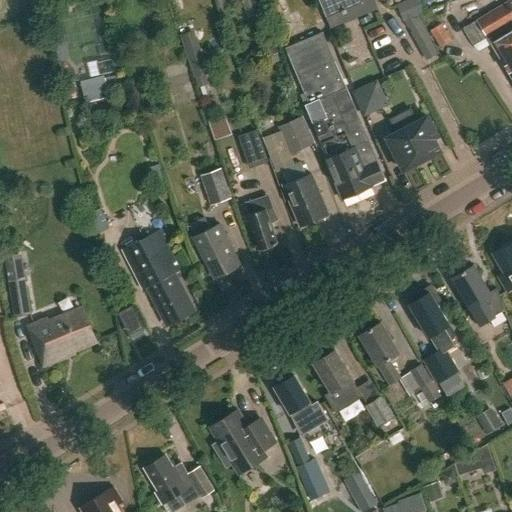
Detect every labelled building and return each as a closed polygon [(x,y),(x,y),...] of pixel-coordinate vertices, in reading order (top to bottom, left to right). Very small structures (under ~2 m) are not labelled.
[(255,0),(243,0),(248,19),(260,16),(255,0)] [(319,0),(333,30),(379,9),(375,0),(319,0)] [(420,0),(408,0),(397,5),(403,21),(407,29),(409,28),(411,33),(410,33),(422,56),(435,49),(430,39),(431,38),(419,15),(426,13),(420,0)] [(474,48),(486,40),(511,25),(511,6),(509,2),(463,29),(474,48)] [(270,7),(275,20),(286,17),(280,3),(270,7)] [(430,29),(439,47),(450,41),(441,23),(430,29)] [(153,113),(179,108),(183,128),(208,122),(197,73),(206,71),(198,33),(179,37),(181,47),(162,51),(168,81),(147,85),(153,113)] [(322,33),(286,48),(305,93),(300,96),(327,159),(324,160),(341,200),(385,181),(322,33)] [(511,34),(490,47),(511,84),(511,34)] [(66,42),(54,45),(58,63),(70,60),(66,42)] [(275,45),(267,48),(272,63),(282,59),(279,52),(277,52),(275,45)] [(126,74),(106,78),(109,93),(129,89),(126,74)] [(104,76),(80,82),(85,101),(109,95),(104,76)] [(77,97),(73,82),(60,85),(64,100),(77,97)] [(377,84),(356,93),(365,114),(386,105),(377,84)] [(388,120),(396,134),(388,139),(404,171),(441,152),(434,138),(438,136),(436,132),(437,129),(434,123),(431,122),(428,117),(419,122),(412,108),(388,120)] [(277,127),(279,131),(262,138),(275,173),(284,170),(290,185),(286,186),(301,226),(329,215),(313,175),(309,177),(303,162),(296,165),(291,154),(314,144),(303,117),(277,127)] [(257,130),(238,137),(250,169),(255,168),(269,163),(264,150),(258,132),(257,130)] [(160,165),(151,168),(156,183),(165,180),(160,165)] [(231,198),(221,168),(200,175),(210,205),(231,198)] [(375,188),(346,198),(349,209),(379,199),(375,188)] [(274,211),(270,197),(248,204),(264,253),(275,250),(274,246),(278,244),(272,224),(279,222),(274,211)] [(158,223),(159,204),(139,203),(138,222),(158,223)] [(100,208),(89,214),(94,225),(99,234),(111,228),(106,219),(100,208)] [(191,224),(198,238),(197,239),(217,277),(240,265),(231,248),(234,246),(227,234),(221,237),(217,228),(212,231),(205,217),(191,224)] [(180,269),(159,230),(121,250),(139,284),(148,287),(160,309),(162,307),(171,324),(191,313),(182,297),(186,295),(173,272),(180,269)] [(511,242),(502,249),(492,255),(503,273),(497,276),(507,293),(511,289),(511,242)] [(21,254),(5,257),(14,316),(31,314),(25,277),(21,254)] [(491,296),(474,267),(452,279),(479,326),(503,312),(497,293),(491,296)] [(416,295),(419,300),(409,306),(429,339),(431,338),(438,351),(422,360),(437,385),(459,372),(447,351),(453,347),(443,330),(449,327),(437,308),(443,304),(432,285),(416,295)] [(131,332),(140,328),(130,309),(122,313),(131,332)] [(94,339),(82,310),(50,323),(49,320),(29,328),(44,364),(66,356),(64,351),(94,339)] [(400,354),(382,324),(362,336),(392,386),(401,380),(403,379),(402,377),(391,360),(400,354)] [(336,352),(315,364),(332,392),(326,396),(337,414),(364,397),(336,352)] [(403,379),(401,380),(411,396),(415,394),(424,406),(441,395),(422,365),(402,377),(403,379)] [(275,388),(290,414),(301,436),(327,420),(317,404),(312,406),(294,376),(275,388)] [(511,377),(502,384),(511,402),(511,377)] [(384,395),(367,406),(379,427),(397,417),(384,395)] [(476,416),(487,434),(501,426),(491,408),(476,416)] [(511,412),(510,409),(502,414),(508,426),(511,423),(511,412)] [(262,451),(275,443),(261,419),(247,428),(237,412),(211,428),(220,442),(213,446),(227,467),(233,463),(240,474),(266,458),(262,451)] [(388,438),(392,445),(404,439),(400,432),(388,438)] [(312,440),(316,456),(332,452),(329,436),(312,440)] [(298,466),(299,465),(309,462),(310,461),(299,437),(287,442),(298,466)] [(455,463),(459,476),(482,468),(483,473),(496,468),(490,450),(455,463)] [(166,456),(144,469),(159,492),(156,493),(167,511),(175,511),(201,497),(202,498),(213,491),(199,468),(188,475),(181,463),(173,468),(166,456)] [(363,511),(377,505),(361,472),(345,480),(360,511),(363,511)] [(437,482),(420,488),(424,500),(429,498),(431,502),(443,498),(437,482)] [(123,503),(114,487),(95,499),(97,503),(83,511),(82,511),(123,511),(119,505),(123,503)] [(400,511),(398,503),(382,509),(382,511),(400,511)]
